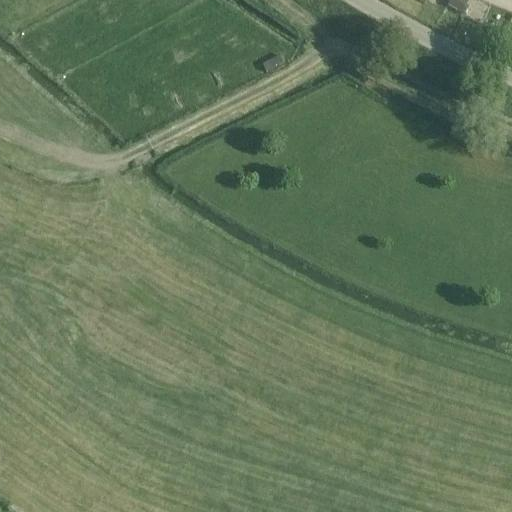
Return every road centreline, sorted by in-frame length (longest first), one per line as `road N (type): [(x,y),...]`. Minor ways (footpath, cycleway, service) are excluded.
road 1 (track): [(0,131),(79,161),(125,158),(337,47)]
road 2 (track): [(511,131),(429,99),(337,47),(279,0)]
road 3 (tertiary): [(511,79),(358,0)]
